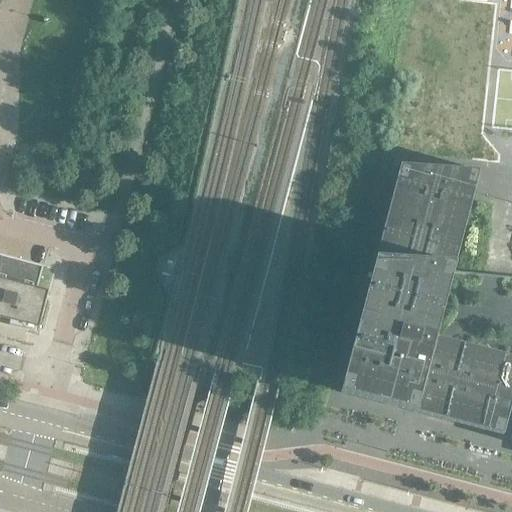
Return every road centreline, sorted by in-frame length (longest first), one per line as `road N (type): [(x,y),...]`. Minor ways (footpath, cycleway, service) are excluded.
road 1 (secondary): [(404,511),(38,421)]
road 2 (residential): [(38,421),(84,247),(0,224)]
